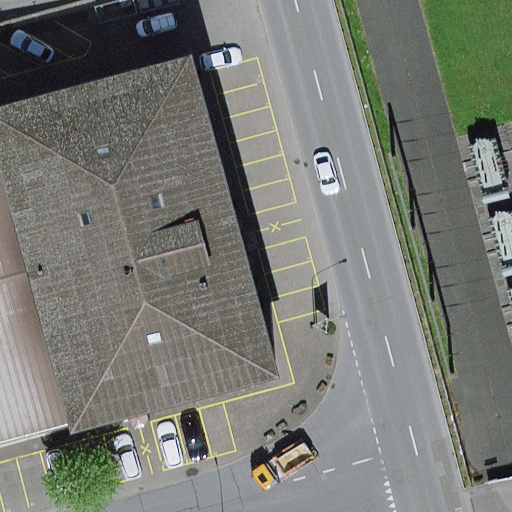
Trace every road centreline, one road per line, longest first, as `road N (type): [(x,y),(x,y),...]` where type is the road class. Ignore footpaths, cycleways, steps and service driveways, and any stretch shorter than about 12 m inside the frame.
road 1 (tertiary): [(414,448),(295,0)]
road 2 (residential): [(186,511),(414,448)]
